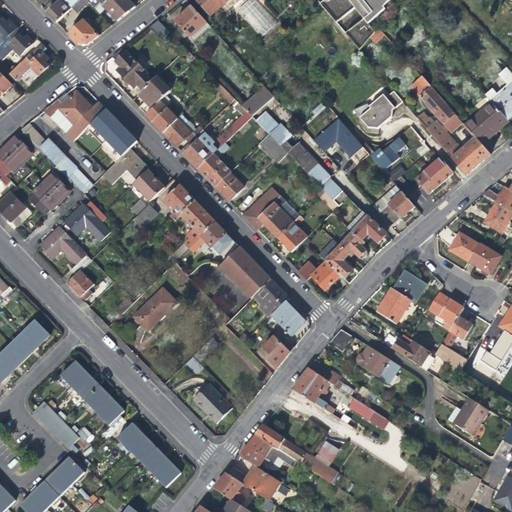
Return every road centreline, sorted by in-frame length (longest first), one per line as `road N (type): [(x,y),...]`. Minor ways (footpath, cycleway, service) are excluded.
road 1 (residential): [(77,61),(328,320)]
road 2 (residential): [(85,327),(212,455)]
road 3 (residential): [(328,320),(212,455)]
road 4 (residential): [(511,151),(411,239)]
road 5 (residential): [(0,240),(85,327)]
